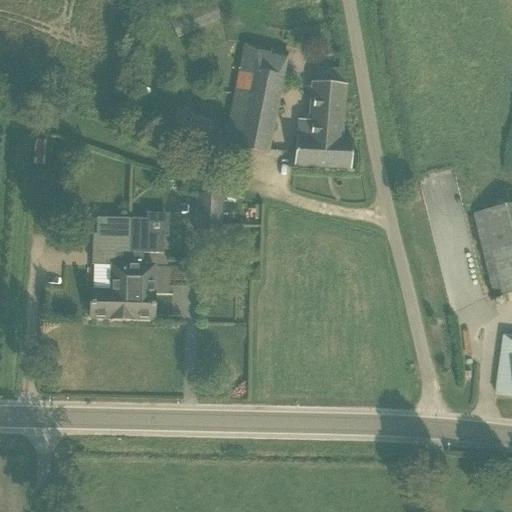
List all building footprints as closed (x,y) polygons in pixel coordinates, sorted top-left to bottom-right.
[(199,0),(167,16),(178,39),(221,19),(212,0),(199,0)] [(224,146),(267,155),(287,54),(245,44),(224,146)] [(342,85),(344,71),(313,69),(307,139),(296,138),(293,167),(350,170),(352,141),(341,140),(345,86),(342,85)] [(46,141),(34,140),(33,165),(44,166),(46,141)] [(224,198),(196,197),(196,199),(195,233),(223,234),(224,198)] [(511,205),(495,210),(475,215),(495,297),(511,293),(511,205)] [(127,320),(129,253),(130,219),(96,218),(95,235),(92,235),(92,253),(111,254),(110,292),(90,291),(90,319),(91,319),(109,319),(109,320),(110,320),(110,319),(127,320)] [(129,253),(127,320),(132,320),(132,321),(133,321),(133,320),(151,320),(151,321),(152,321),(154,266),(142,266),(142,253),(162,253),(163,237),(147,237),(147,220),(130,219),(129,253)] [(511,337),(505,337),(496,396),(511,398),(511,337)]
